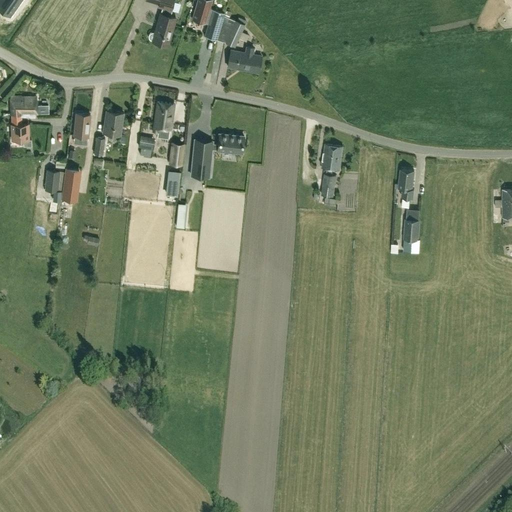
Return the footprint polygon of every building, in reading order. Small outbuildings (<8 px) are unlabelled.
[(0,0),(0,7),(11,16),(22,0),(0,0)] [(137,0),(134,0),(132,7),(138,9),(141,1),(137,0)] [(144,0),(158,5),(157,7),(162,9),(160,14),(159,13),(154,32),(151,33),(149,35),(149,38),(152,40),(152,41),(168,45),(176,18),(170,16),(174,1),(172,0),(144,0)] [(197,0),(192,19),(208,24),(204,36),(217,40),(217,39),(225,13),(210,8),(212,0),(197,0)] [(217,39),(217,40),(225,42),(235,47),(239,37),(241,31),(246,21),(238,17),(237,20),(235,19),(235,20),(229,17),(231,12),(226,10),(225,12),(217,39)] [(245,45),(244,52),(230,49),(227,67),(258,73),(261,55),(253,54),(255,47),(245,45)] [(317,71),(310,77),(316,84),(323,79),(317,71)] [(11,96),(11,114),(11,115),(20,114),(20,117),(21,117),(21,116),(36,117),(36,113),(48,113),(48,105),(36,105),(36,96),(11,96)] [(159,128),(171,130),(174,104),(157,102),(153,131),(158,131),(159,128)] [(103,132),(120,135),(123,113),(106,110),(103,132)] [(74,135),(88,136),(90,114),(76,113),(74,135)] [(11,124),(11,139),(28,139),(28,124),(21,124),(21,117),(20,117),(20,114),(11,115),(11,124)] [(212,142),(194,140),(191,175),(208,177),(211,149),(217,150),(242,153),(244,136),(219,134),(218,144),(212,143),(212,142)] [(154,138),(140,135),(138,147),(152,149),(154,138)] [(105,138),(96,136),(93,153),(102,155),(105,138)] [(182,165),(185,144),(171,142),(168,163),(182,165)] [(324,173),(321,194),(333,196),(336,175),(332,174),(333,169),(340,170),(343,146),(325,143),(321,167),(327,168),(326,173),(324,173)] [(81,169),(64,167),(61,198),(77,200),(81,169)] [(63,171),(46,169),(44,190),(62,191),(63,171)] [(414,170),(400,169),(398,188),(402,188),(401,196),(402,196),(401,207),(409,207),(410,197),(413,198),(414,189),(412,188),(414,170)] [(495,207),(502,207),(502,217),(511,217),(511,189),(502,189),(502,199),(495,199),(495,207)] [(325,197),(324,205),(336,206),(337,199),(325,197)] [(184,215),(177,214),(176,226),(183,227),(184,215)] [(403,238),(402,250),(418,252),(419,240),(420,219),(405,218),(403,238)] [(99,238),(84,235),(83,240),(88,241),(87,243),(97,245),(99,238)]
